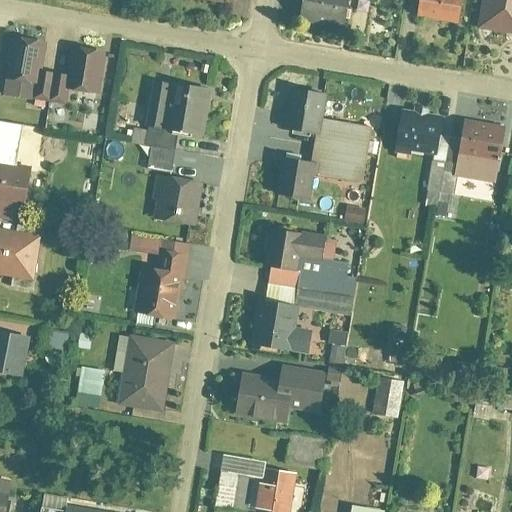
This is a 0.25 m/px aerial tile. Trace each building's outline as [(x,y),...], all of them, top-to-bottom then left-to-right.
[(340,29),(343,0),(296,0),(293,21),(340,29)] [(455,26),(460,0),(410,0),(408,19),(455,26)] [(511,0),(474,0),(470,27),(511,34),(511,0)] [(49,48),(8,41),(0,88),(0,97),(40,102),(49,48)] [(100,100),(106,53),(64,47),(57,94),(100,100)] [(198,139),(206,89),(156,83),(149,131),(198,139)] [(315,133),(320,94),(285,89),(279,128),(315,133)] [(431,158),(437,123),(396,116),(390,150),(431,158)] [(495,164),(501,129),(460,124),(452,157),(495,164)] [(311,167),(272,162),(269,198),(307,203),(311,167)] [(423,203),(447,206),(453,167),(429,164),(423,203)] [(28,171),(0,166),(0,222),(17,226),(28,171)] [(191,231),(198,184),(155,177),(148,225),(191,231)] [(317,239),(261,231),(256,268),(294,273),(313,276),(314,263),(317,239)] [(0,279),(31,285),(39,240),(0,233),(0,279)] [(129,316),(169,324),(186,306),(198,250),(155,243),(152,273),(137,271),(129,316)] [(289,308),(250,302),(243,351),(308,360),(310,337),(285,332),(289,308)] [(162,414),(170,347),(126,340),(121,373),(116,407),(162,414)] [(280,382),(234,376),(227,417),(286,427),(289,411),(318,415),(323,377),(281,371),(280,382)] [(287,511),(293,477),(261,472),(262,463),(220,455),(212,511),(215,511),(287,511)]
